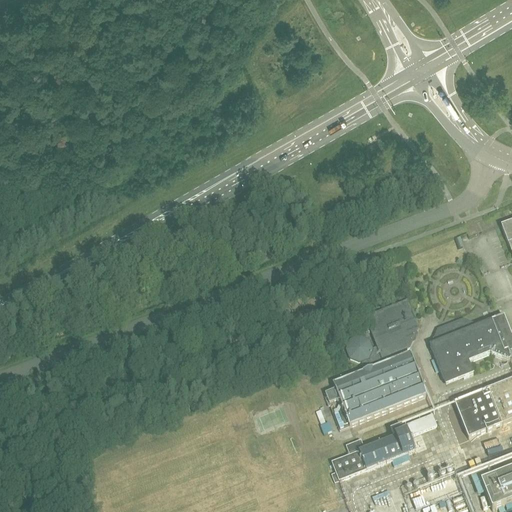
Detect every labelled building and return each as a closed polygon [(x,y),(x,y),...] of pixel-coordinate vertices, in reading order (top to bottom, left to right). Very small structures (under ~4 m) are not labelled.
[(388,103),(403,97),(400,91),(385,96),(388,103)] [(511,223),(501,228),(508,246),(509,247),(511,254),(511,223)] [(463,240),(441,249),(446,260),(468,251),(463,240)] [(350,360),(351,361),(359,365),(361,364),(363,370),(370,368),(369,366),(411,350),(419,330),(408,301),(365,318),(377,348),(373,350),(369,341),(360,337),(350,341),(345,351),(350,360)] [(511,361),(511,338),(504,318),(479,328),(463,321),(437,331),(431,347),(429,347),(446,388),(474,377),(469,364),(491,356),(507,364),(511,361)] [(410,355),(333,385),(335,392),(325,396),(329,406),(339,432),(350,428),(350,429),(427,399),(410,355)] [(511,423),(511,382),(454,406),(468,441),(511,423)] [(320,413),(324,424),(329,422),(324,412),(320,413)] [(409,460),(408,457),(414,454),(408,439),(436,428),(432,416),(398,429),(401,437),(367,450),(359,453),(359,454),(350,458),(332,465),(336,475),(331,477),(334,485),(339,484),(366,473),(392,462),(393,467),(409,460)] [(495,440),(481,445),(483,450),(497,445),(495,440)] [(361,442),(346,448),(350,458),(359,454),(359,453),(367,450),(366,447),(363,448),(361,442)] [(511,472),(489,481),(487,479),(484,480),(485,483),(481,484),(492,511),(493,511),(498,510),(498,511),(504,511),(503,508),(505,507),(506,511),(507,511),(511,510),(511,472)] [(372,483),(383,479),(381,474),(370,477),(372,483)] [(421,493),(413,496),(418,511),(427,509),(421,493)] [(395,501),(390,502),(393,511),(398,509),(395,501)]
